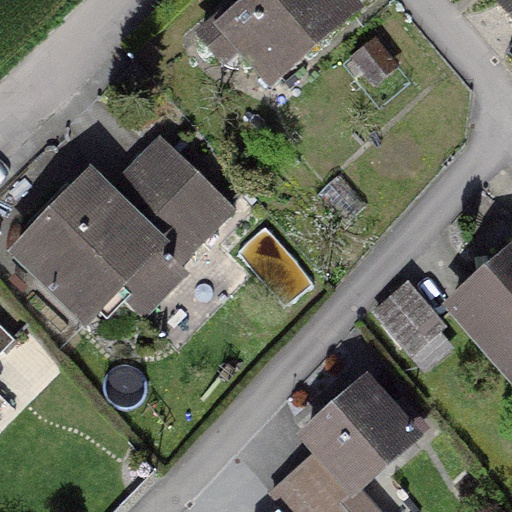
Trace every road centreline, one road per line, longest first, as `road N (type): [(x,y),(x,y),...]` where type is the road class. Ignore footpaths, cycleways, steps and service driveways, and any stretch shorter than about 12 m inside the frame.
road 1 (residential): [(129,511),(511,118)]
road 2 (residential): [(100,0),(0,93)]
